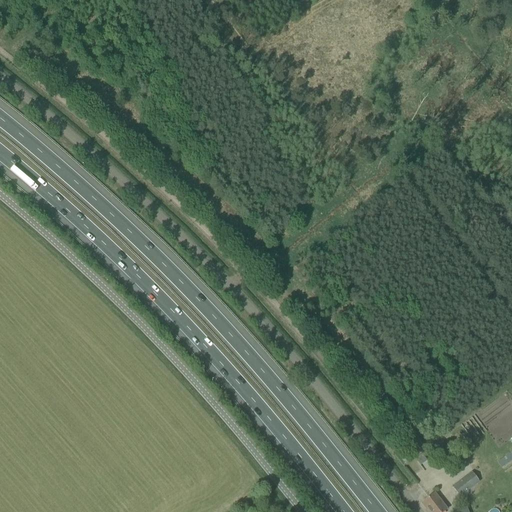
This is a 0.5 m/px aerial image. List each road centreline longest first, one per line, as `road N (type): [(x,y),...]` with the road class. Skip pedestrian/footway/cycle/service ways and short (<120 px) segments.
road 1 (unclassified): [(418,511),(246,305),(130,187),(0,73)]
road 2 (motorway): [(380,511),(197,295),(0,115)]
road 3 (motorway): [(0,158),(172,317),(344,511)]
road 4 (unclassified): [(300,511),(221,411),(0,195)]
